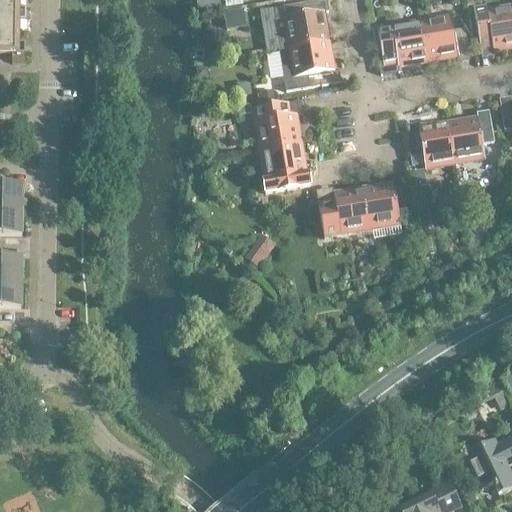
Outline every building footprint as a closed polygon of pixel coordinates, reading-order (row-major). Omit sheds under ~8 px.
[(19,0),(0,0),(0,11),(25,11),(25,1),(20,1),(19,0)] [(459,0),(449,0),(450,0),(450,4),(455,8),(460,7),(459,0)] [(466,0),(468,8),(475,7),(474,0),(466,0)] [(327,1),(307,5),(273,10),(281,52),(326,44),(321,15),(329,14),(327,1)] [(25,11),(0,11),(0,32),(19,33),(20,22),(25,22),(25,11)] [(511,48),(511,11),(486,15),(486,12),(474,13),(481,53),(511,48)] [(243,13),(224,16),(226,31),(236,30),(236,28),(245,26),(243,13)] [(451,21),(421,26),(427,62),(457,57),(455,45),(467,43),(465,31),(453,33),(451,21)] [(427,62),(421,26),(391,31),(393,43),(381,45),(385,67),(397,65),(397,67),(427,62)] [(19,33),(0,32),(0,56),(12,56),(12,65),(25,65),(25,44),(19,44),(19,33)] [(331,74),(326,44),(281,52),(279,53),(285,94),(321,89),(319,77),(331,74)] [(273,93),(259,95),(260,105),(275,102),(273,93)] [(255,112),(263,153),(298,147),(293,117),(301,116),(299,104),(255,112)] [(511,107),(511,110),(511,119),(502,121),(504,133),(511,131),(511,107)] [(478,123),(448,129),(454,164),(484,159),(482,147),(494,145),(492,134),(480,136),(478,123)] [(454,164),(448,129),(419,133),(421,146),(409,148),(411,160),(423,158),(425,169),(454,164)] [(303,177),(298,147),(263,153),(267,184),(263,185),(265,196),(311,189),(309,176),(303,177)] [(0,212),(22,213),(22,188),(0,187),(0,212)] [(394,189),(363,195),(369,229),(400,224),(398,213),(410,211),(408,199),(396,201),(394,189)] [(369,229),(363,195),(334,199),(317,202),(324,242),(356,237),(355,232),(369,229)] [(22,213),(0,212),(0,237),(21,238),(22,213)] [(0,285),(21,285),(21,260),(0,260),(0,285)] [(21,285),(0,285),(0,310),(20,310),(21,285)] [(494,443),(464,458),(481,493),(492,488),(494,492),(495,491),(498,498),(511,491),(511,480),(504,465),(510,462),(511,465),(511,440),(496,448),(494,443)] [(449,485),(429,495),(396,510),(397,511),(451,511),(460,508),(449,485)]
